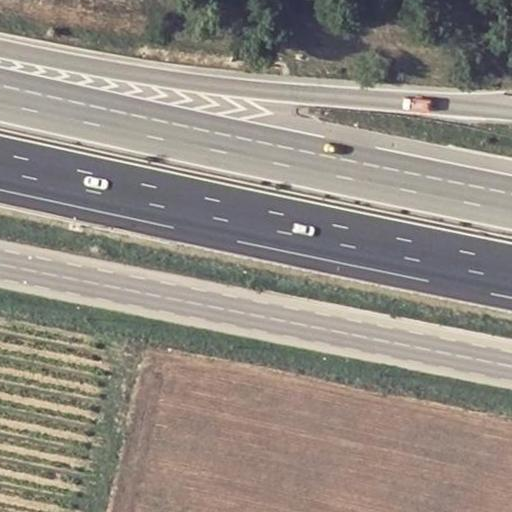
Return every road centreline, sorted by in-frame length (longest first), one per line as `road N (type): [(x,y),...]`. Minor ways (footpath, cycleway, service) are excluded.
road 1 (motorway): [(0,155),(511,266)]
road 2 (motorway): [(511,201),(0,92)]
road 3 (tertiary): [(511,363),(0,261)]
road 4 (motorway): [(511,110),(188,83),(0,48)]
